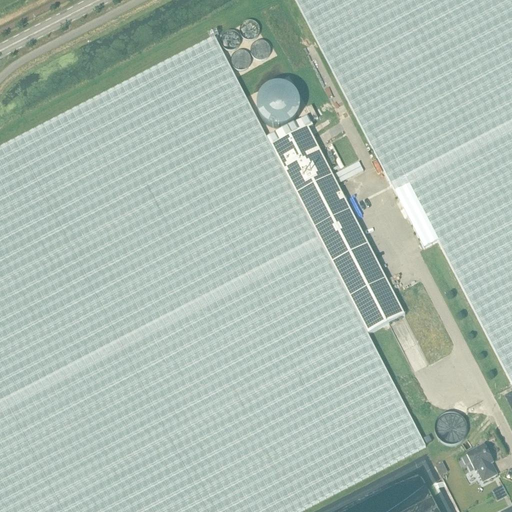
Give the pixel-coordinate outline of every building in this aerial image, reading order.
[(438,242),(511,384),(511,0),(295,0),(424,249),(438,242)] [(215,39),(0,149),(0,511),(300,511),(393,465),(417,452),(426,448),(419,434),(437,424),(430,410),(448,401),(432,371),(451,362),(423,307),(404,271),(386,280),(331,174),(318,148),(313,139),(313,138),(309,130),(313,128),(308,118),(267,139),(215,39)] [(293,112),(293,111),(292,107),(291,104),(289,102),(287,101),(285,99),(282,98),(280,98),(275,99),(273,100),(270,101),(269,103),(267,106),(266,108),(266,111),(266,113),(266,116),(268,119),(269,120),(271,122),(273,124),(277,125),(278,125),(281,125),(284,124),(285,123),(288,121),(290,119),(292,117),(292,114),(293,112)] [(360,163),(334,177),(340,186),(365,173),(360,163)] [(484,446),(476,451),(467,455),(476,473),(477,472),(483,483),(497,476),(492,465),(493,464),(484,446)] [(433,449),(428,452),(431,458),(436,455),(433,449)]
